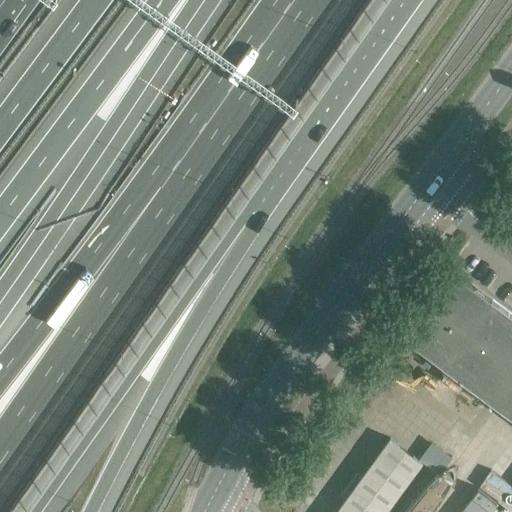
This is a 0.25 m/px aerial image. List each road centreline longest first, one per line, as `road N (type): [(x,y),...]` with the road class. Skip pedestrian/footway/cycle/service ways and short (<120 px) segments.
road 1 (secondary): [(210,502),(270,395),(428,184)]
road 2 (motorway): [(0,302),(196,0)]
road 3 (motorway): [(31,511),(245,224)]
road 4 (motorway): [(93,511),(245,224)]
road 5 (motorway): [(0,447),(177,195)]
road 6 (motorway): [(0,217),(171,0)]
road 7 (motorway): [(245,224),(404,0)]
road 8 (motorway): [(0,384),(177,195)]
road 9 (motorway): [(177,195),(316,0)]
road 10 (motorway): [(96,0),(0,128)]
road 11 (secondary): [(428,184),(511,71)]
